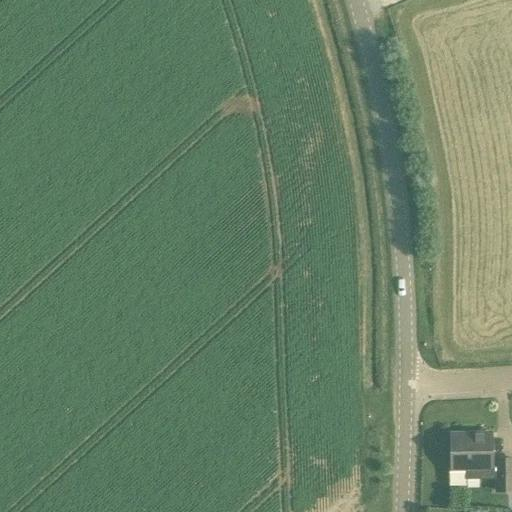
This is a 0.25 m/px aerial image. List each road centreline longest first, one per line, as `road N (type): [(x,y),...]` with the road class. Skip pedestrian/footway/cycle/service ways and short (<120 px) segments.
road 1 (tertiary): [(355,0),(391,163),(405,382)]
road 2 (tertiary): [(405,382),(402,511)]
